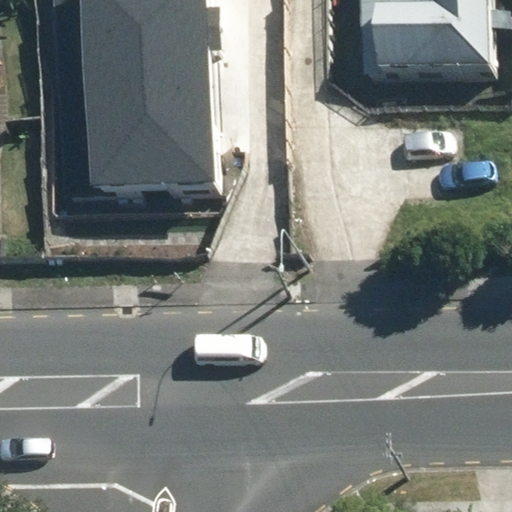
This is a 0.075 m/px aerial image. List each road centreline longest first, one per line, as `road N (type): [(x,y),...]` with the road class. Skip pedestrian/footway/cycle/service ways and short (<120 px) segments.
road 1 (secondary): [(511,384),(207,391)]
road 2 (tertiary): [(207,391),(196,511)]
road 3 (tertiary): [(111,511),(117,392)]
